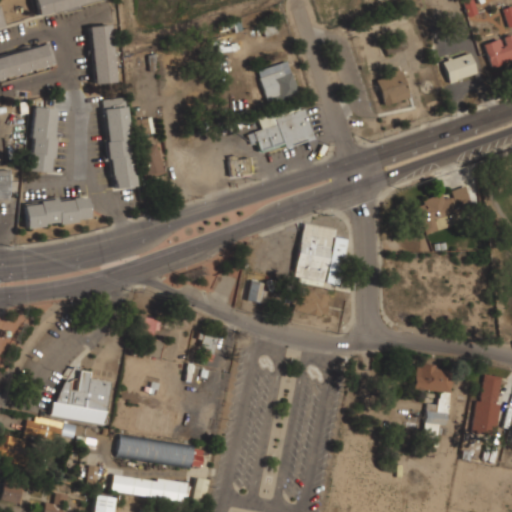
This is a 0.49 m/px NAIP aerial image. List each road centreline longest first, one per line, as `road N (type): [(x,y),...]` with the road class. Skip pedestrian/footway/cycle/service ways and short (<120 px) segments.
road 1 (secondary): [(511,106),(124,235),(0,257)]
road 2 (secondary): [(140,265),(511,128)]
road 3 (tertiary): [(511,356),(405,339),(283,334),(210,308),(140,265)]
road 4 (residential): [(296,0),(367,201),(368,337)]
road 5 (secondary): [(2,296),(140,265)]
